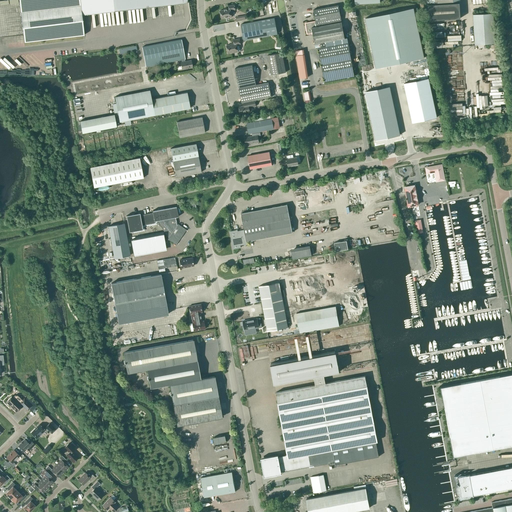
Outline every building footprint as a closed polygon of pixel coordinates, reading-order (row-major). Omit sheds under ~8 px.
[(18,0),(20,12),(24,42),(84,35),(82,15),(187,2),(187,0),(18,0)] [(427,0),(429,20),(460,18),(459,1),(460,1),(460,0),(427,0)] [(232,17),(230,10),(235,9),(234,5),(228,6),(229,8),(226,9),(220,11),(221,18),(225,17),(225,18),(232,17)] [(338,5),(313,10),(315,21),(305,23),(307,34),(313,33),(315,44),(345,38),(338,5)] [(424,58),(413,8),(365,18),(376,68),(424,58)] [(473,14),(475,44),(495,43),(493,13),(473,14)] [(241,24),(244,40),(253,38),(254,42),(259,41),(259,37),(277,34),(274,18),(241,24)] [(180,62),(182,69),(192,67),(191,60),(185,61),(184,59),(185,59),(181,39),(142,47),(146,67),(180,60),(180,62)] [(239,39),(233,40),(234,43),(233,43),(233,44),(226,46),(228,53),(232,52),(232,53),(238,52),(237,45),(240,44),(239,39)] [(324,81),(354,76),(348,42),(318,48),(324,81)] [(267,55),(271,75),(286,72),(282,52),(267,55)] [(304,55),(296,57),(300,80),(308,79),(304,55)] [(271,97),(268,82),(256,85),(252,65),(235,68),(242,103),(243,102),(244,106),(238,107),(240,114),(250,112),(249,107),(256,106),(255,100),(271,97)] [(412,123),(437,117),(428,78),(404,83),(412,123)] [(401,135),(391,86),(366,91),(377,140),(401,135)] [(149,90),(114,97),(119,122),(155,115),(190,108),(187,92),(151,99),(149,90)] [(487,111),(488,114),(501,113),(501,107),(498,108),(498,105),(492,106),(493,111),(487,111)] [(114,114),(80,121),(82,133),(116,126),(114,114)] [(176,122),(179,137),(205,133),(202,117),(176,122)] [(246,123),(248,134),(274,129),(272,118),(246,123)] [(244,138),(246,145),(259,142),(258,136),(260,136),(260,132),(252,134),(252,136),(244,138)] [(176,177),(201,172),(196,144),(170,148),(176,177)] [(297,158),(293,158),(292,151),(286,153),(288,166),(298,164),(297,158)] [(248,156),(250,168),(271,164),(269,152),(248,156)] [(94,187),(143,178),(139,158),(90,167),(94,187)] [(444,177),(441,165),(434,166),(426,168),(427,173),(435,172),(436,179),(436,180),(437,180),(443,179),(444,178),(444,177)] [(410,207),(419,205),(416,191),(418,190),(419,190),(417,181),(415,180),(405,181),(406,188),(405,188),(406,189),(409,207),(410,207)] [(237,231),(237,230),(230,231),(233,249),(240,247),(240,245),(247,244),(246,241),(292,232),(287,204),(241,213),(244,230),(237,231)] [(175,221),(176,221),(175,219),(174,219),(174,217),(178,217),(176,206),(152,211),(152,213),(140,215),(139,213),(126,216),(129,232),(142,229),(142,225),(154,223),(154,221),(158,220),(166,232),(163,232),(136,237),(136,239),(130,240),(133,254),(166,248),(165,241),(167,241),(168,240),(176,245),(186,230),(177,224),(176,226),(175,221)] [(421,219),(415,221),(417,234),(423,233),(421,219)] [(124,223),(108,226),(114,258),(130,255),(124,223)] [(335,251),(348,249),(347,245),(348,245),(347,239),(344,240),(344,241),(334,243),(335,251)] [(105,248),(104,241),(97,242),(98,250),(103,249),(104,256),(108,256),(108,247),(105,248)] [(293,259),(311,256),(310,248),(291,251),(293,259)] [(192,258),(179,260),(181,268),(193,266),(192,258)] [(111,283),(118,323),(168,314),(161,274),(111,283)] [(259,286),(267,331),(287,327),(279,282),(259,286)] [(192,323),(193,331),(205,329),(203,321),(201,321),(200,319),(201,319),(200,312),(202,312),(200,304),(189,306),(190,314),(191,314),(192,323)] [(335,306),(296,313),(300,333),(339,325),(335,306)] [(253,319),(243,321),(244,329),(245,331),(249,330),(249,331),(255,330),(255,329),(262,327),(260,318),(255,319),(253,319)] [(218,397),(214,376),(200,379),(196,360),(193,340),(123,352),(127,373),(147,369),(150,388),(169,384),(173,405),(177,425),(221,417),(218,397)] [(316,385),(325,383),(323,375),(339,372),(335,351),(270,363),(274,384),(315,377),(316,385)] [(511,373),(499,376),(461,383),(440,387),(444,407),(450,436),(449,436),(453,457),(474,453),(473,453),(511,445),(511,373)] [(278,455),(260,458),(261,459),(262,459),(265,475),(264,476),(264,477),(281,474),(281,472),(328,463),(329,466),(335,464),(335,465),(379,456),(376,441),(377,441),(365,376),(325,383),(316,385),(276,392),(287,454),(286,455),(278,457),(278,455)] [(31,406),(24,399),(23,400),(18,395),(15,395),(13,397),(12,396),(6,402),(16,412),(22,406),(27,410),(31,406)] [(51,433),(55,429),(49,423),(44,429),(39,424),(31,433),(37,438),(45,430),(46,431),(48,430),(51,433)] [(213,438),(214,444),(226,441),(225,436),(213,438)] [(30,440),(28,443),(25,439),(18,446),(24,452),(28,447),(30,449),(35,444),(30,440)] [(72,452),(74,449),(68,443),(64,448),(69,452),(66,455),(73,462),(78,457),(72,452)] [(43,450),(42,450),(46,454),(52,448),(51,447),(48,444),(43,450)] [(14,450),(7,457),(10,460),(8,462),(13,467),(15,464),(13,462),(20,456),(19,455),(14,450)] [(56,464),(56,465),(63,472),(68,467),(63,462),(65,460),(67,461),(61,455),(59,458),(61,460),(56,465),(56,464)] [(63,472),(56,465),(52,469),(48,466),(45,469),(51,474),(53,472),(58,477),(63,472)] [(511,466),(476,473),(469,475),(457,477),(461,497),(473,495),(480,494),(480,493),(511,487),(511,466)] [(48,487),(53,482),(51,480),(53,478),(51,475),(44,469),(41,473),(44,477),(41,480),(48,487)] [(232,472),(200,477),(204,497),(235,491),(232,472)] [(88,479),(90,482),(95,477),(92,474),(89,477),(85,473),(78,480),(83,484),(88,479)] [(2,475),(1,475),(0,476),(0,485),(4,482),(6,484),(10,479),(7,475),(4,478),(2,475)] [(310,477),(313,493),(326,490),(323,475),(310,477)] [(48,487),(41,480),(36,485),(34,483),(31,485),(37,492),(38,491),(36,490),(38,487),(43,492),(48,487)] [(91,487),(93,489),(90,493),(98,500),(103,495),(96,488),(100,483),(97,481),(91,487)] [(9,489),(6,493),(10,498),(17,491),(14,488),(16,486),(12,482),(7,487),(9,489)] [(346,511),(369,508),(365,488),(306,499),(308,511),(346,511)] [(22,492),(20,494),(17,491),(10,498),(15,503),(19,499),(21,501),(26,496),(22,492)] [(34,500),(30,496),(25,502),(27,504),(23,508),(27,511),(28,511),(35,505),(32,502),(34,500)] [(110,497),(102,505),(107,510),(109,508),(110,509),(113,511),(118,507),(114,503),(115,502),(110,497)] [(511,511),(511,498),(491,502),(492,507),(466,511),(511,511)]
